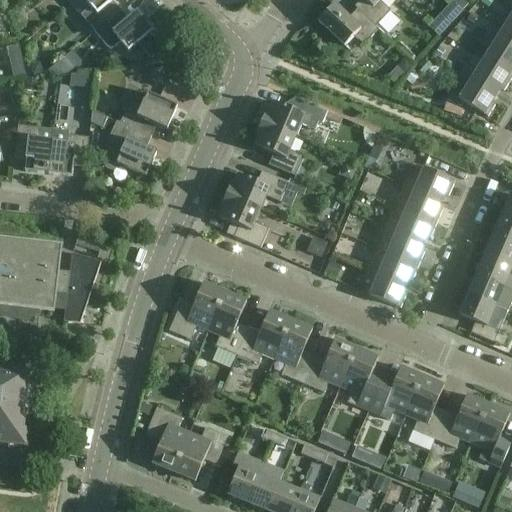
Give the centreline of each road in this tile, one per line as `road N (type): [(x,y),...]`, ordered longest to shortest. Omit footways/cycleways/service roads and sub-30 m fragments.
road 1 (residential): [(417,347),(164,234)]
road 2 (residential): [(101,470),(164,234)]
road 3 (residential): [(417,347),(491,155),(511,126)]
road 4 (residential): [(164,234),(243,61)]
road 5 (residential): [(164,234),(125,212),(0,198)]
